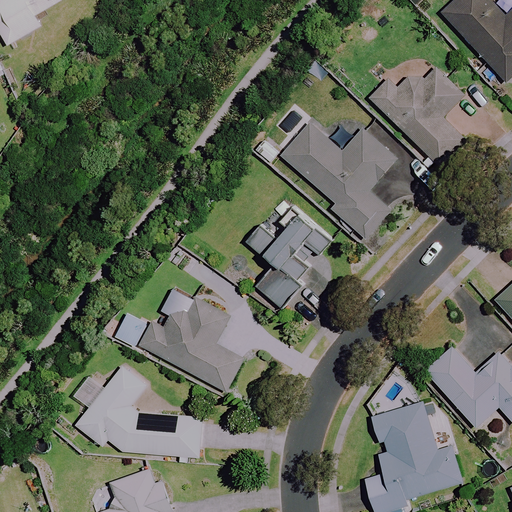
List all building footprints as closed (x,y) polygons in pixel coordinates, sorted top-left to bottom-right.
[(0,0),(0,27),(10,46),(44,26),(38,16),(65,0),(0,0)] [(459,0),(442,16),(506,83),(511,76),(511,9),(510,12),(497,0),(459,0)] [(468,137),(448,118),(469,95),(441,69),(429,83),(420,75),(411,85),(397,72),(371,100),(442,165),(468,137)] [(344,152),(312,124),(284,156),(337,203),(334,208),(368,238),(392,211),(370,191),(398,160),(364,130),(344,152)] [(316,253),(322,257),(334,242),(303,216),(294,208),(283,221),(292,229),(282,241),(264,226),(251,241),(278,265),(300,283),(301,281),(312,268),(307,264),(316,253)] [(300,283),(278,265),(259,286),(286,309),(304,287),(300,283)] [(511,289),(499,301),(511,314),(511,289)] [(152,327),(142,347),(228,393),(245,363),(218,349),(234,318),(198,299),(189,317),(177,310),(170,323),(158,316),(152,327)] [(121,336),(142,347),(152,327),(131,316),(121,336)] [(476,372),(455,348),(428,371),(479,427),(502,407),(511,417),(511,362),(501,350),(476,372)] [(149,385),(126,366),(80,425),(105,445),(113,441),(125,450),(201,457),(205,418),(138,412),(133,405),(149,385)] [(440,451),(425,402),(375,416),(386,453),(381,455),(387,474),(368,479),(377,511),(386,511),(409,505),(407,500),(464,483),(453,447),(440,451)] [(157,484),(152,470),(114,483),(122,506),(105,511),(170,511),(175,511),(165,481),(157,484)] [(511,511),(511,490),(496,498),(502,511),(511,511)]
